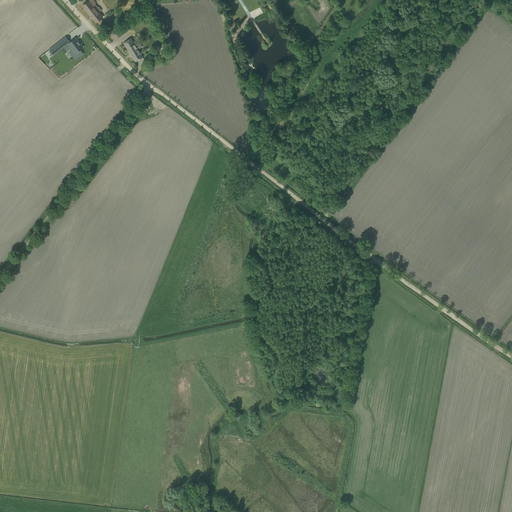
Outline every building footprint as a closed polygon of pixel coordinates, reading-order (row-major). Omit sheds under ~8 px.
[(88,0),(82,6),(96,22),(103,17),(99,12),(101,10),(98,6),(97,7),(95,4),(96,3),(93,0),(88,0)] [(112,34),(116,39),(129,30),(125,25),(112,34)] [(73,36),(63,45),(65,48),(65,47),(66,48),(69,45),(77,54),(81,50),(78,47),(81,44),(76,39),(73,36)] [(140,49),(142,47),(139,43),(135,45),(131,38),(123,43),(135,62),(143,57),(141,54),(142,53),(140,49)] [(58,40),(48,49),(52,54),(62,44),(58,40)] [(61,68),(59,70),(63,74),(72,67),(67,60),(59,65),(61,68)]
